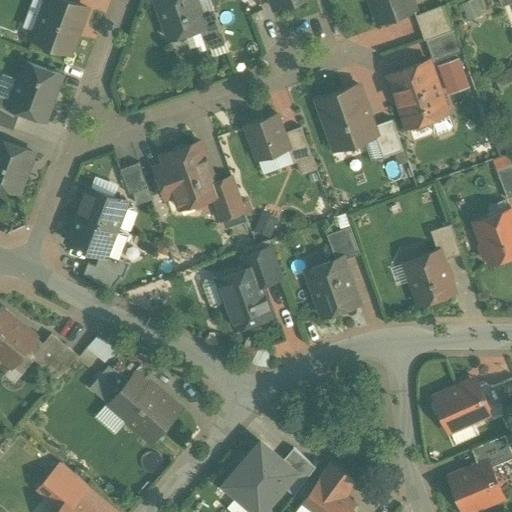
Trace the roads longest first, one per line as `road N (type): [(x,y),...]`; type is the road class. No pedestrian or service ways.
road 1 (residential): [(71,148),(338,52)]
road 2 (residential): [(256,397),(185,348),(26,272)]
road 3 (residential): [(421,511),(400,350)]
road 4 (residential): [(71,148),(128,0)]
road 5 (residential): [(256,397),(149,511)]
road 6 (residential): [(400,350),(350,356),(256,397)]
road 7 (residential): [(26,272),(71,148)]
